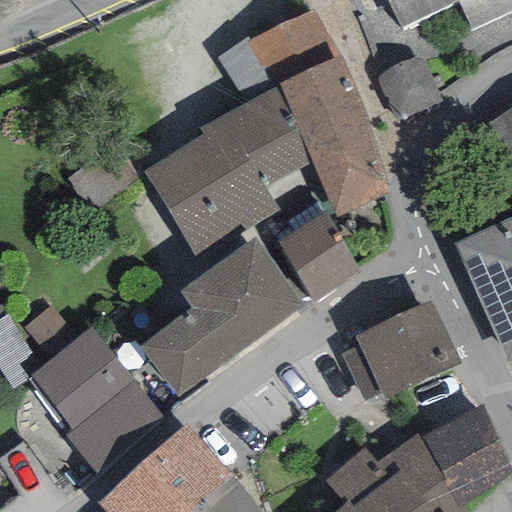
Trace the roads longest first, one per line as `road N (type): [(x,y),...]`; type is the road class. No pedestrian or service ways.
road 1 (residential): [(425,240),(173,425),(73,511)]
road 2 (residential): [(425,240),(511,417)]
road 3 (residential): [(418,171),(337,0)]
